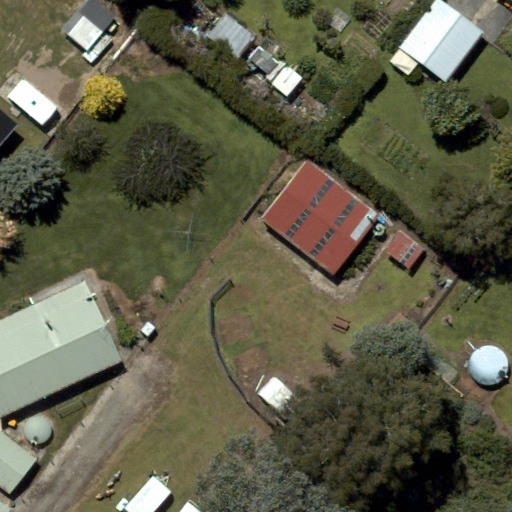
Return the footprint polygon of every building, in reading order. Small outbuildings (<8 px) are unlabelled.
[(511,0),(492,0),(491,3),(511,12),(511,0)] [(437,4),(384,63),(402,80),(416,64),(439,86),(479,42),(437,4)] [(239,114),(219,139),(257,169),(277,144),(239,114)] [(307,167),(259,230),(334,288),(383,225),(307,167)] [(408,230),(385,253),(409,276),(431,253),(408,230)] [(85,290),(0,327),(0,422),(120,368),(85,290)] [(430,308),(409,329),(434,354),(455,332),(430,308)]
